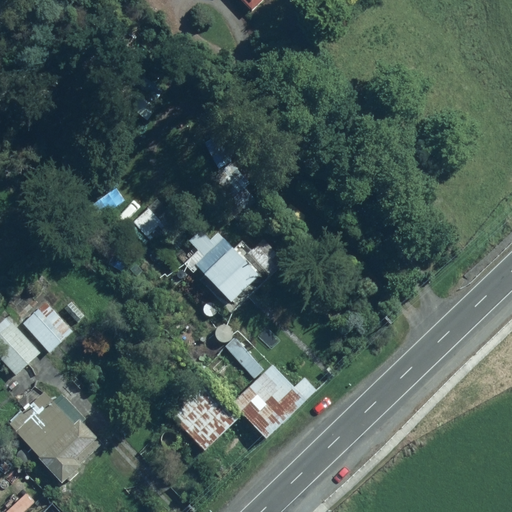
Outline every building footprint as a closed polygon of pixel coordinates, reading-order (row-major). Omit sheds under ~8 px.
[(124,238),(110,252),(129,270),(176,221),(154,199),(121,234),(124,238)] [(186,262),(235,309),(289,253),(271,235),(245,261),(216,232),(186,262)] [(45,301),(20,322),(50,356),(74,335),(45,301)] [(40,356),(5,317),(0,321),(0,360),(15,378),(40,356)] [(272,366),(231,406),(268,445),(309,406),(306,403),(316,393),(304,380),(294,389),(272,366)] [(171,418),(206,456),(240,425),(205,387),(171,418)] [(10,424),(61,480),(102,444),(80,419),(74,425),(45,393),(10,424)] [(20,499),(5,511),(27,511),(30,509),(20,499)]
